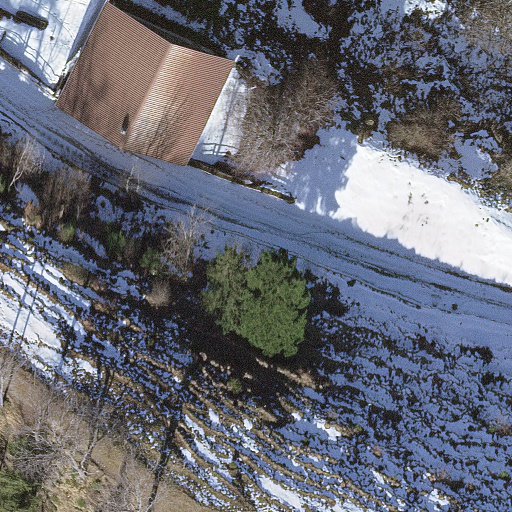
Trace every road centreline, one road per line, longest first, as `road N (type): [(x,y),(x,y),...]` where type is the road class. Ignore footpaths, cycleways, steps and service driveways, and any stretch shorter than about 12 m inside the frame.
road 1 (track): [(0,112),(47,147),(193,211),(511,306)]
road 2 (track): [(124,511),(0,416)]
